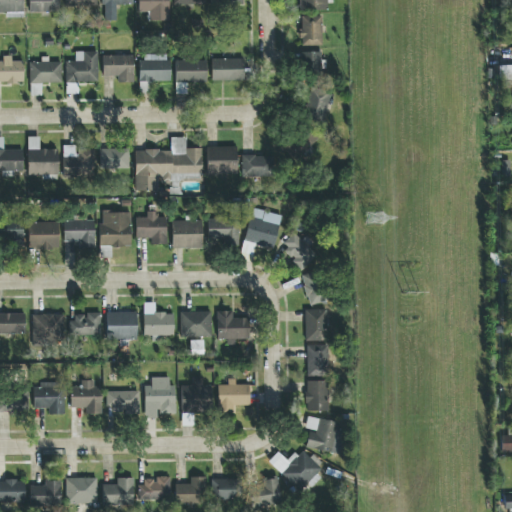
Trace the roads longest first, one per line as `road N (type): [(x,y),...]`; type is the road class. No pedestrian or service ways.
road 1 (residential): [(276,372),(274,299),(259,282),(0,282)]
road 2 (residential): [(270,29),(270,89),(244,114),(0,116)]
road 3 (residential): [(276,372),(269,436),(243,446),(0,448)]
